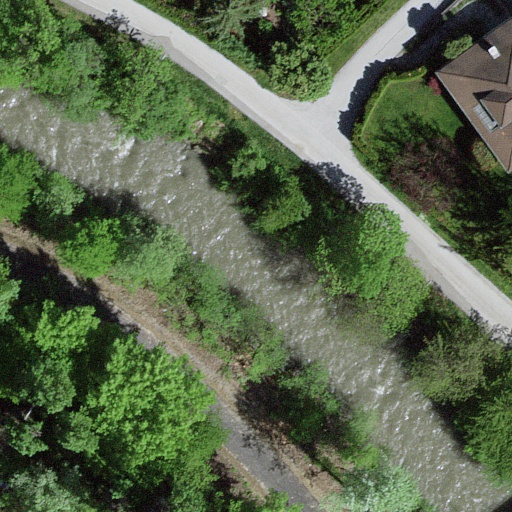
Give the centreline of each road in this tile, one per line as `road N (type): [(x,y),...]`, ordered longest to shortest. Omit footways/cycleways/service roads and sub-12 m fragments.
road 1 (unclassified): [(96,0),(220,75),(309,142),(511,327)]
road 2 (unclassified): [(0,240),(31,255),(213,399),(302,511)]
